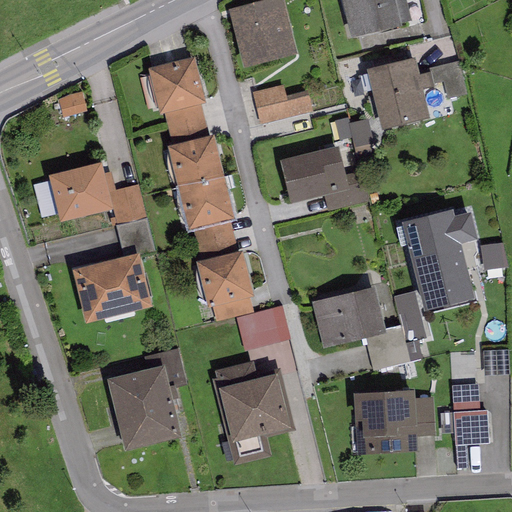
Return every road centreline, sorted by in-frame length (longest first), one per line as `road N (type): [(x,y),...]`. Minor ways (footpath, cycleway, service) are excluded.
road 1 (residential): [(0,225),(89,494),(116,507),(511,487)]
road 2 (unclassified): [(0,91),(173,0)]
